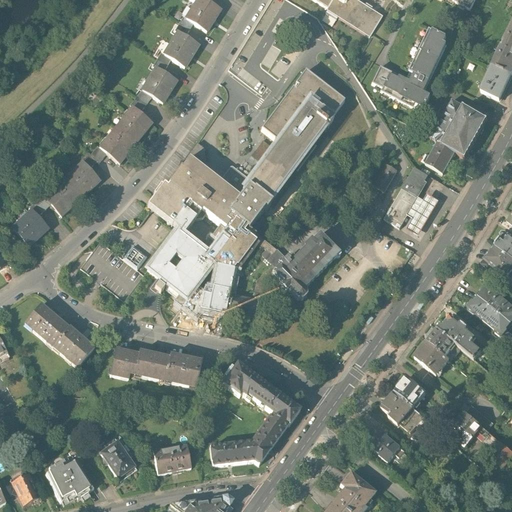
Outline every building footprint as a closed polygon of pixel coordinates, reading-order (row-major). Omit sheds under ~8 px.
[(196,0),(196,1),(191,9),(213,23),(220,12),(208,4),(201,0),(196,0)] [(311,0),(327,10),(326,12),(369,38),(371,36),(382,18),(354,0),(311,0)] [(446,0),(470,11),(475,0),(446,0)] [(206,34),(213,23),(191,9),(184,20),(194,27),(206,34)] [(186,40),(194,27),(184,20),(173,37),(174,38),(176,34),(186,40)] [(511,78),(511,76),(511,28),(492,69),(511,78)] [(379,69),(371,85),(382,90),(380,94),(421,113),(429,96),(423,94),(446,45),(443,44),(446,38),(429,30),(409,72),(414,75),(412,80),(410,83),(379,69)] [(174,38),(169,45),(192,60),(199,48),(186,40),(176,34),(174,38)] [(185,71),(192,60),(169,45),(162,56),(172,63),(185,71)] [(150,73),(153,74),(154,71),(163,76),(172,63),(162,56),(161,56),(150,73)] [(492,69),(480,94),(499,103),(504,93),(511,78),(492,69)] [(153,74),(148,82),(169,95),(176,85),(163,76),(154,71),(153,74)] [(261,131),(278,145),(309,98),(319,106),(317,109),(321,112),(321,111),(329,117),(331,114),(334,116),(344,103),(305,73),(261,131)] [(162,106),(169,95),(148,82),(141,92),(143,94),(152,99),(162,106)] [(143,94),(131,110),(139,117),(152,99),(143,94)] [(146,209),(151,212),(155,215),(173,228),(175,230),(143,273),(152,281),(155,283),(158,284),(156,286),(154,290),(157,293),(160,295),(164,289),(177,299),(186,306),(198,290),(214,270),(215,271),(211,290),(212,290),(233,295),(233,293),(237,273),(235,271),(236,269),(240,272),(258,247),(259,245),(244,234),(247,231),(248,232),(249,231),(264,211),(266,212),(334,121),(329,117),(321,111),(321,112),(317,109),(319,106),(309,98),(278,145),(250,182),(235,172),(233,175),(228,171),(221,181),(222,182),(220,185),(189,160),(167,189),(163,186),(162,188),(160,186),(153,196),(155,198),(151,203),(146,209)] [(438,144),(455,154),(455,155),(464,160),(463,161),(465,161),(466,160),(465,160),(467,156),(468,156),(468,155),(470,152),(471,151),(472,148),(473,148),(474,146),(473,146),(475,143),(476,142),(477,139),(478,139),(478,138),(480,135),(481,134),(481,133),(482,130),(483,131),(483,129),(486,124),(487,122),(486,122),(485,122),(465,110),(465,109),(462,108),(461,108),(453,104),(454,103),(452,102),(451,104),(452,104),(431,140),(431,139),(430,141),(431,142),(432,141),(435,144),(434,146),(436,146),(437,144),(438,144)] [(131,110),(123,119),(143,136),(151,127),(139,117),(131,110)] [(135,146),(143,136),(123,119),(115,129),(135,146)] [(115,129),(107,139),(127,156),(135,146),(115,129)] [(119,165),(127,156),(107,139),(99,148),(107,155),(119,165)] [(261,162),(270,150),(261,143),(257,149),(252,155),(261,162)] [(185,158),(195,162),(201,149),(191,144),(185,158)] [(455,155),(455,154),(438,144),(437,144),(425,166),(443,176),(455,155)] [(99,148),(91,158),(97,164),(99,166),(107,155),(99,148)] [(89,156),(80,165),(88,173),(97,164),(91,158),(89,156)] [(398,167),(390,162),(387,167),(396,172),(398,167)] [(80,165),(71,173),(89,193),(99,184),(88,173),(80,165)] [(387,167),(387,166),(373,188),(384,194),(397,172),(396,172),(387,167)] [(415,170),(384,221),(397,229),(399,231),(407,218),(417,201),(417,200),(418,199),(427,185),(424,183),(428,177),(415,170)] [(80,202),(89,193),(71,173),(62,182),(80,202)] [(62,182),(52,191),(71,210),(80,202),(62,182)] [(62,219),(71,210),(52,191),(43,199),(51,208),(62,219)] [(417,201),(407,218),(412,221),(406,231),(412,235),(418,238),(438,204),(433,200),(427,197),(423,203),(418,199),(417,200),(417,201)] [(43,199),(30,212),(37,221),(51,208),(43,199)] [(30,212),(20,221),(37,239),(47,230),(37,221),(30,212)] [(28,248),(37,239),(20,221),(11,230),(15,234),(23,243),(28,248)] [(506,231),(507,234),(500,242),(511,251),(511,230),(511,229),(508,229),(506,231)] [(248,232),(247,231),(244,234),(259,245),(258,247),(265,252),(260,256),(266,262),(275,271),(279,268),(277,265),(284,259),(276,251),(276,252),(249,231),(248,232)] [(19,246),(23,243),(15,234),(11,238),(15,242),(19,246)] [(511,274),(511,272),(511,251),(500,242),(489,257),(500,265),(511,274)] [(90,257),(81,269),(89,275),(94,279),(97,281),(124,302),(134,289),(143,277),(100,244),(93,253),(90,257)] [(0,257),(5,266),(11,263),(6,254),(0,257)] [(500,265),(489,257),(486,261),(496,269),(500,265)] [(273,287),(275,284),(265,274),(269,270),(266,267),(260,274),(273,287)] [(511,298),(492,281),(482,293),(511,317),(511,298)] [(155,296),(157,293),(154,290),(156,286),(158,284),(155,283),(149,291),(152,293),(155,296)] [(186,306),(177,299),(173,304),(181,309),(182,308),(196,318),(200,313),(207,314),(222,318),(223,313),(208,309),(207,309),(209,300),(205,299),(206,296),(198,290),(186,306)] [(209,300),(207,309),(208,309),(223,313),(226,313),(227,309),(255,315),(259,299),(233,293),(233,295),(212,290),(211,293),(207,292),(206,296),(205,299),(209,300)] [(508,335),(511,330),(511,317),(482,293),(473,304),(508,335)] [(74,327),(46,303),(29,323),(57,347),(58,345),(74,327)] [(453,314),(453,318),(444,328),(461,342),(480,358),(486,350),(477,342),(481,337),(472,329),(473,328),(467,322),(465,324),(458,318),(458,313),(453,314)] [(74,326),(74,327),(58,345),(83,367),(97,351),(100,347),(74,326)] [(444,328),(433,341),(450,355),(461,342),(444,328)] [(2,332),(0,332),(0,357),(13,350),(2,332)] [(433,341),(420,356),(441,374),(454,359),(450,355),(433,341)] [(142,352),(118,347),(113,373),(132,377),(133,372),(138,373),(142,352)] [(143,348),(142,352),(138,373),(168,379),(173,355),(143,348)] [(173,355),(168,379),(199,386),(205,358),(174,352),(173,355)] [(253,394),(263,401),(273,386),(242,363),(227,383),(244,395),(246,393),(251,397),(253,394)] [(411,377),(398,392),(416,408),(429,393),(411,377)] [(305,409),(273,386),(263,401),(278,413),(293,424),(294,425),(305,409)] [(428,418),(416,408),(398,392),(385,407),(395,415),(394,417),(403,425),(404,423),(416,433),(428,418)] [(465,407),(470,411),(488,425),(492,429),(499,421),(478,404),(476,406),(470,401),(465,407)] [(470,446),(484,430),(488,425),(470,411),(452,431),(470,446)] [(264,464),(293,424),(278,413),(257,442),(259,461),(264,464)] [(492,429),(488,425),(484,430),(491,437),(488,441),(496,448),(504,439),(492,429)] [(393,434),(386,428),(373,443),(385,453),(384,454),(393,462),(400,453),(405,447),(392,435),(393,434)] [(121,440),(104,452),(122,477),(138,465),(121,440)] [(217,466),(259,461),(257,442),(215,447),(217,466)] [(511,446),(506,442),(495,454),(509,466),(511,463),(511,446)] [(191,445),(159,452),(161,461),(164,474),(196,468),(191,445)] [(416,456),(405,447),(400,453),(405,457),(403,460),(408,465),(416,456)] [(56,466),(44,472),(64,509),(98,491),(81,459),(59,471),(56,466)] [(349,487),(338,501),(352,511),(363,511),(380,492),(355,472),(345,484),(349,487)] [(36,475),(19,484),(29,505),(46,497),(36,475)] [(1,483),(0,483),(0,508),(11,502),(1,483)] [(227,511),(236,501),(230,496),(224,496),(224,499),(199,504),(194,505),(188,511),(227,511)] [(188,511),(194,505),(199,504),(198,500),(173,504),(173,507),(171,508),(175,511),(188,511)] [(352,511),(338,501),(328,511),(352,511)]
